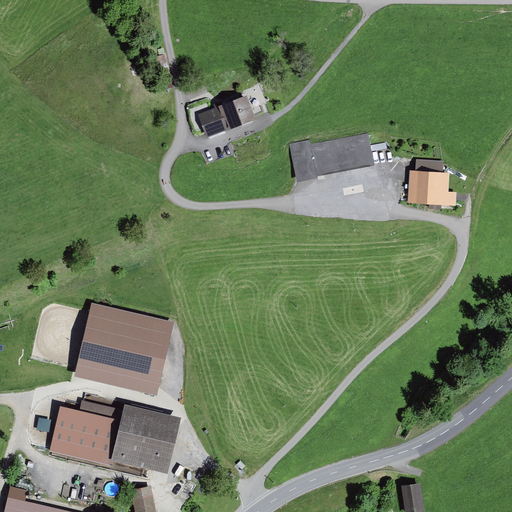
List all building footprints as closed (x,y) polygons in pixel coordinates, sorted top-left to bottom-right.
[(198,114),(207,138),(255,121),(247,97),(198,114)] [(316,177),(374,166),(368,134),(311,146),(310,140),(289,144),(297,184),(317,180),(316,177)] [(411,172),(409,204),(455,207),(456,194),(448,193),(449,175),(443,175),(444,162),(417,161),(416,172),(411,172)] [(175,323),(92,304),(75,377),(158,396),(175,323)] [(114,462),(168,474),(181,420),(125,407),(124,411),(82,401),(79,412),(61,408),(50,452),(113,467),(114,462)] [(54,431),(56,419),(41,416),(39,428),(54,431)] [(246,466),(241,461),(237,465),(242,470),(246,466)] [(202,478),(184,469),(175,485),(193,494),(202,478)] [(424,511),(421,482),(404,483),(407,511),(424,511)] [(155,511),(151,489),(131,493),(134,511),(155,511)] [(66,511),(8,498),(4,511),(66,511)]
